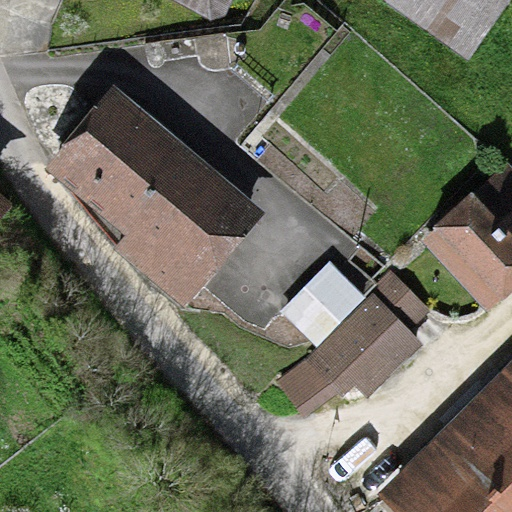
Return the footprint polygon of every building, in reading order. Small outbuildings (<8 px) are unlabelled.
[(178,0),(210,17),(219,0),(178,0)] [(504,0),(389,0),(467,55),(505,1),(504,0)] [(182,148),(119,96),(111,106),(109,104),(60,163),(113,207),(106,215),(129,234),(118,247),(180,300),(247,218),(201,180),(205,175),(178,153),(182,148)] [(511,266),(511,176),(506,170),(436,236),(486,291),(511,266)] [(389,273),(348,319),(353,323),(330,346),(280,379),(309,409),(352,382),(362,392),(416,341),(404,329),(424,309),(389,273)] [(317,344),(355,306),(323,274),(285,312),(317,344)] [(511,511),(511,399),(414,497),(428,511),(511,511)]
